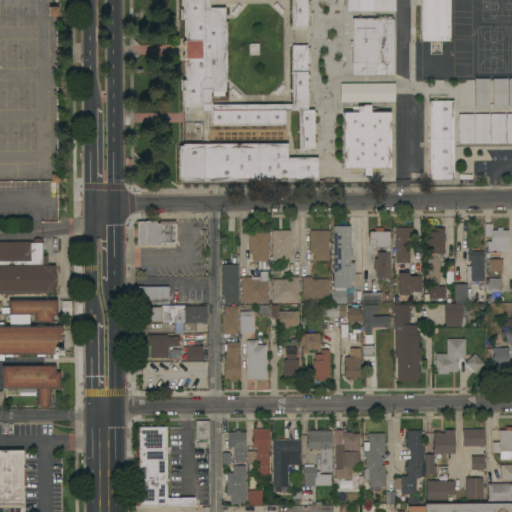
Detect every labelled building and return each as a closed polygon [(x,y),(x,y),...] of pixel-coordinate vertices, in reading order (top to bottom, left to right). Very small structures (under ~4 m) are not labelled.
[(209,126),(209,112),(201,112),(201,105),(183,105),(183,90),(181,90),(181,81),(185,81),(185,59),(184,59),(182,57),(182,55),(184,54),(184,46),(182,45),(182,43),(184,42),(184,41),(185,41),(185,20),(181,20),(181,10),(182,10),(182,0),(209,0),(209,8),(224,8),(224,22),(225,22),(226,78),(224,78),(225,92),(223,92),(223,96),(218,96),(218,98),(212,98),(212,92),(209,92),(209,103),(211,103),(211,105),(292,104),(291,46),(306,45),(306,48),(309,48),(309,64),(307,64),(307,75),(308,75),(308,79),(307,79),(307,110),(313,110),(313,113),(315,113),(315,116),(314,116),(314,143),(315,143),(315,146),(313,146),(313,149),(299,149),(299,111),(284,111),(284,125),(209,126)] [(291,0),(306,0),(306,27),(292,27),(291,0)] [(394,0),(394,11),(345,11),(345,0),(394,0)] [(449,0),(449,42),(440,42),(440,55),(429,55),(429,42),(419,42),(419,0),(449,0)] [(352,75),(352,46),(349,46),(349,41),(351,41),(351,18),(377,18),(377,17),(386,17),(391,17),(391,19),(393,19),(392,76),(352,75)] [(249,54),(249,43),(259,44),(258,54),(249,54)] [(488,108),(474,108),(474,79),(488,79),(488,108)] [(506,79),(506,108),(492,108),(492,79),(506,79)] [(394,102),(340,103),(340,84),(394,83),(394,102)] [(453,101),(453,180),(428,180),(428,101),(453,101)] [(390,169),(370,169),(370,176),(362,176),(362,169),(342,169),(342,113),(352,113),(352,107),(361,107),(361,105),(370,105),(370,112),(389,112),(390,169)] [(473,144),(458,144),(458,114),(473,114),(473,144)] [(489,144),(474,144),(474,114),(489,114),(489,144)] [(504,144),(489,143),(489,114),(504,114),(504,144)] [(182,182),(182,180),(178,180),(178,146),(182,146),(182,144),(287,144),(287,158),(317,158),(317,181),(182,182)] [(136,221),(155,221),(155,224),(174,224),(175,243),(160,243),(160,246),(159,246),(159,247),(154,247),(154,246),(136,246),(136,221)] [(487,251),(487,242),(490,242),(490,237),(484,237),(484,224),(491,224),(491,230),(496,230),(496,227),(502,228),(501,230),(508,230),(508,244),(505,244),(505,251),(487,251)] [(350,225),(350,249),(351,249),(351,256),(350,256),(350,263),(354,263),(354,282),(350,282),(350,288),(332,288),(332,225),(350,225)] [(374,232),(374,228),(382,228),(382,232),(389,232),(389,248),(390,248),(390,252),(385,252),(385,248),(374,248),(368,248),(368,240),(369,240),(368,238),(367,238),(367,234),(368,234),(368,232),(374,232)] [(412,228),(412,232),(411,232),(411,245),(408,245),(409,263),(395,263),(394,228),(412,228)] [(443,254),(442,254),(442,255),(439,255),(439,254),(425,254),(425,232),(433,232),(433,228),(444,228),(443,254)] [(269,255),(269,261),(252,262),(252,254),(248,254),(248,231),(267,231),(267,255),(269,255)] [(290,231),(290,254),(287,254),(287,261),(271,261),(271,231),(290,231)] [(328,260),(330,260),(330,265),(324,265),(324,261),(313,261),(313,253),(309,253),(309,231),(328,231),(328,260)] [(0,242),(29,242),(29,243),(32,243),(32,242),(33,240),(35,239),(37,238),(39,239),(41,240),(41,242),(41,256),(47,255),(47,266),(55,266),(55,294),(0,294),(0,242)] [(483,281),(466,281),(466,266),(470,266),(470,261),(467,261),(467,252),(468,252),(468,250),(471,250),(471,252),(483,252),(483,281)] [(376,279),(376,271),(373,271),(373,259),(376,259),(376,253),(389,253),(389,258),(392,258),(392,264),(389,264),(389,279),(376,279)] [(487,260),(502,259),(502,272),(487,272),(487,260)] [(445,284),(446,260),(453,261),(453,284),(445,284)] [(238,303),(224,303),(224,296),(221,296),(221,265),(237,265),(238,303)] [(404,273),(404,270),(408,270),(408,276),(421,276),(421,292),(416,292),(416,293),(397,293),(397,273),(404,273)] [(241,277),(259,277),(259,272),(267,272),(267,280),(267,303),(241,303),(241,277)] [(298,303),(271,303),(271,280),(288,280),(288,277),(298,277),(298,303)] [(311,277),(311,279),(328,279),(328,302),(302,302),(302,277),(311,277)] [(500,279),(501,287),(502,287),(502,291),(500,291),(500,292),(488,292),(488,290),(486,290),(486,283),(488,283),(488,279),(500,279)] [(433,287),(433,284),(438,284),(438,287),(444,287),(444,299),(444,303),(435,303),(435,299),(428,299),(431,303),(423,303),(423,294),(428,294),(428,287),(433,287)] [(443,311),(444,304),(454,304),(454,284),(467,284),(467,286),(472,286),(472,293),(471,293),(471,297),(470,297),(470,304),(461,304),(465,304),(465,317),(464,317),(464,327),(444,327),(443,311)] [(168,304),(136,304),(136,300),(135,300),(135,292),(136,292),(136,287),(167,287),(168,304)] [(331,303),(331,290),(345,290),(345,303),(331,303)] [(362,304),(362,293),(380,293),(380,304),(362,304)] [(56,300),(56,316),(52,316),(52,323),(33,323),(33,315),(8,315),(8,300),(56,300)] [(256,305),(268,305),(268,315),(256,316),(256,305)] [(318,317),(318,305),(345,305),(345,317),(318,317)] [(346,322),(346,308),(348,308),(348,307),(350,307),(350,305),(357,305),(357,308),(360,308),(360,322),(346,322)] [(389,327),(371,328),(371,329),(370,329),(370,334),(363,334),(363,328),(362,328),(362,317),(363,317),(363,306),(377,305),(377,315),(372,315),(372,317),(389,316),(389,327)] [(394,327),(394,314),(392,314),(392,305),(409,305),(409,325),(416,325),(416,336),(418,336),(418,348),(420,348),(420,362),(418,362),(418,381),(397,381),(396,358),(394,358),(394,327)] [(184,307),(205,306),(205,324),(201,324),(201,323),(183,323),(183,322),(141,322),(141,307),(160,307),(160,306),(184,306),(184,307)] [(269,319),(269,306),(277,306),(278,319),(269,319)] [(237,334),(236,334),(221,334),(221,326),(220,326),(220,323),(221,323),(221,314),(223,314),(223,307),(235,307),(237,307),(237,334)] [(239,312),(252,312),(252,334),(239,334),(239,312)] [(294,312),(294,327),(288,327),(288,328),(284,328),(284,327),(278,327),(278,312),(294,312)] [(0,323),(2,323),(2,326),(53,326),(53,325),(61,325),(61,333),(59,333),(59,338),(64,338),(64,343),(59,343),(59,348),(62,348),(62,357),(57,357),(57,359),(53,359),(53,355),(48,355),(48,357),(36,357),(36,355),(12,355),(12,357),(4,357),(4,355),(3,355),(3,360),(0,360),(0,323)] [(318,334),(319,350),(301,350),(300,334),(318,334)] [(167,335),(167,337),(178,337),(178,346),(167,346),(167,358),(151,358),(150,344),(146,344),(146,335),(167,335)] [(446,339),(464,339),(464,359),(457,359),(457,372),(447,372),(447,374),(434,374),(434,359),(435,359),(435,354),(446,354),(446,339)] [(265,379),(246,379),(246,341),(256,341),(256,345),(265,345),(265,379)] [(236,379),(236,382),(228,382),(228,379),(223,379),(223,358),(224,358),(224,355),(225,355),(225,342),(239,342),(239,353),(238,353),(238,358),(239,358),(239,379),(236,379)] [(202,361),(182,361),(181,347),(185,347),(185,346),(202,346),(202,361)] [(362,358),(362,346),(373,346),(373,358),(362,358)] [(286,360),(285,355),(284,348),(296,347),(296,360),(298,360),(298,378),(283,378),(283,360),(286,360)] [(508,372),(492,372),(492,348),(508,348),(508,372)] [(324,378),(324,381),(317,381),(317,378),(312,378),(312,361),(314,361),(314,355),(320,355),(320,350),(328,350),(329,378),(324,378)] [(359,378),(354,378),(354,380),(348,380),(348,378),(344,378),(344,357),(347,357),(347,350),(357,350),(357,358),(359,358),(359,378)] [(474,354),(484,364),(474,374),(464,364),(474,354)] [(55,366),(55,372),(59,372),(59,388),(49,389),(49,402),(48,406),(47,407),(45,408),(42,408),(39,407),(38,405),(37,402),(37,389),(36,389),(36,392),(35,392),(35,396),(19,396),(19,389),(1,389),(1,366),(55,366)] [(195,440),(195,421),(208,421),(208,440),(195,440)] [(134,427),(165,427),(166,498),(193,498),(193,506),(159,506),(159,509),(135,509),(134,427)] [(511,459),(499,459),(499,453),(492,453),(492,442),(499,442),(499,431),(504,431),(504,427),(511,427),(511,459)] [(483,446),(462,446),(462,429),(483,429),(483,446)] [(256,475),(256,464),(246,464),(246,452),(255,451),(255,447),(252,448),(251,430),(269,430),(269,447),(268,447),(268,475),(256,475)] [(432,454),(432,446),(432,443),(432,432),(438,432),(438,433),(444,433),(444,430),(453,430),(453,454),(432,454)] [(234,462),(234,451),(233,451),(233,448),(227,448),(227,432),(234,432),(234,431),(239,431),(239,432),(244,432),(244,462),(234,462)] [(330,431),(331,486),(316,486),(316,472),(320,472),(320,449),(315,449),(315,450),(312,450),(312,449),(306,449),(306,431),(330,431)] [(359,464),(353,464),(353,466),(351,466),(351,479),(334,479),(334,445),(333,445),(333,431),(342,431),(342,432),(345,432),(345,433),(351,433),(351,434),(359,434),(359,464)] [(423,462),(422,462),(422,466),(423,466),(423,476),(420,476),(420,478),(415,478),(415,494),(400,494),(400,476),(406,476),(406,471),(404,471),(404,466),(406,466),(406,460),(409,460),(409,449),(406,449),(406,443),(404,443),(404,438),(406,438),(406,431),(420,431),(420,443),(421,443),(421,447),(423,447),(423,462)] [(368,491),(368,483),(367,483),(367,480),(363,480),(363,470),(364,470),(364,451),(363,451),(363,443),(368,443),(368,440),(367,440),(366,438),(368,438),(368,434),(383,434),(383,443),(385,443),(385,446),(383,446),(384,455),(380,455),(380,465),(384,465),(384,474),(385,474),(385,477),(384,477),(384,487),(379,487),(379,491),(368,491)] [(300,440),(300,454),(299,454),(299,465),(287,465),(287,492),(282,492),(282,487),(272,487),(272,440),(300,440)] [(0,505),(0,451),(22,451),(22,469),(25,469),(25,487),(22,487),(22,505),(0,505)] [(426,455),(426,453),(431,453),(431,455),(433,455),(433,457),(435,457),(435,461),(433,461),(433,466),(435,466),(435,474),(427,474),(427,476),(425,476),(425,474),(424,474),(424,455),(426,455)] [(471,470),(470,456),(483,456),(483,470),(471,470)] [(500,465),(511,465),(511,480),(500,480),(500,465)] [(244,503),(230,503),(230,496),(226,496),(226,481),(224,481),(224,475),(226,475),(226,473),(232,473),(232,466),(244,466),(244,503)] [(315,467),(315,486),(303,487),(303,480),(302,480),(302,467),(315,467)] [(482,499),(465,499),(465,478),(482,478),(482,499)] [(453,481),(453,495),(446,495),(446,499),(426,499),(426,481),(453,481)] [(511,502),(486,502),(486,499),(487,499),(487,487),(487,484),(511,484),(511,502)] [(247,505),(247,490),(261,491),(261,505),(247,505)] [(511,503),(511,511),(424,511),(424,504),(511,503)]
